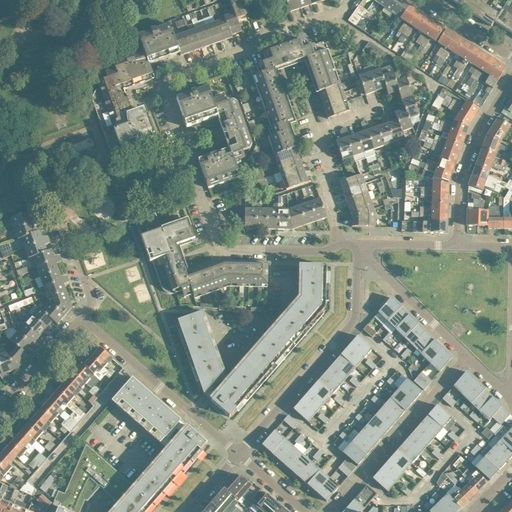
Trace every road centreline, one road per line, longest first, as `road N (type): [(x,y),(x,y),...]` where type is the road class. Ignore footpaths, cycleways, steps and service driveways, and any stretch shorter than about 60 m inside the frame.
road 1 (unclassified): [(217,239),(165,80),(342,11),(350,0)]
road 2 (residential): [(238,454),(354,324),(358,244)]
road 3 (residential): [(238,454),(82,316)]
road 4 (residential): [(464,359),(329,511)]
road 5 (unclassified): [(511,80),(477,131),(457,184),(455,246)]
road 6 (residential): [(358,244),(464,359)]
road 7 (unclassified): [(217,239),(228,250),(327,252),(336,243)]
